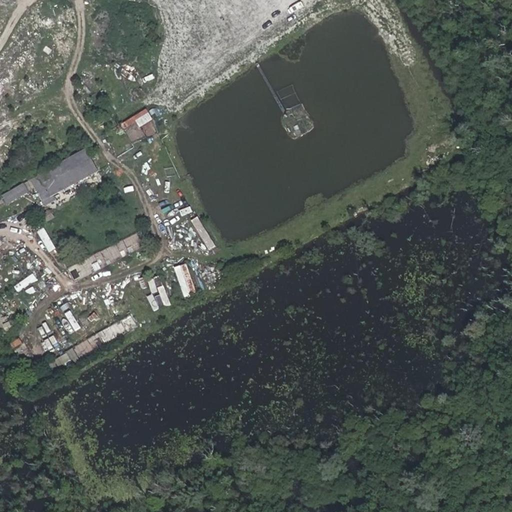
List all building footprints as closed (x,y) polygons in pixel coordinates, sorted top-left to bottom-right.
[(141,126),(155,120),(151,110),(123,121),(126,129),(140,123),(141,126)] [(45,201),(103,173),(92,150),(4,192),(9,203),(39,189),(45,201)] [(211,250),(218,247),(204,216),(197,219),(211,250)] [(191,262),(178,266),(187,297),(200,293),(191,262)] [(156,293),(150,296),(157,311),(174,303),(163,276),(151,281),(156,293)]
